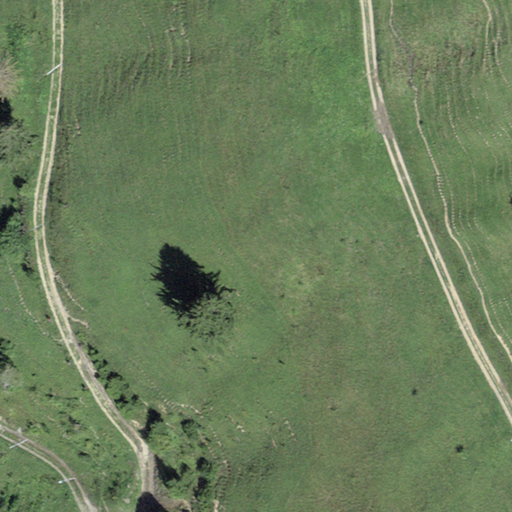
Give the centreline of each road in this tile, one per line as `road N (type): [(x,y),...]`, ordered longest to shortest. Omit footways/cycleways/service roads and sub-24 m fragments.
road 1 (track): [(53,0),(56,77),(33,202),(38,255),(78,362),(138,458),(137,511)]
road 2 (track): [(511,415),(382,126),(363,0)]
road 3 (track): [(87,511),(64,470),(0,429)]
